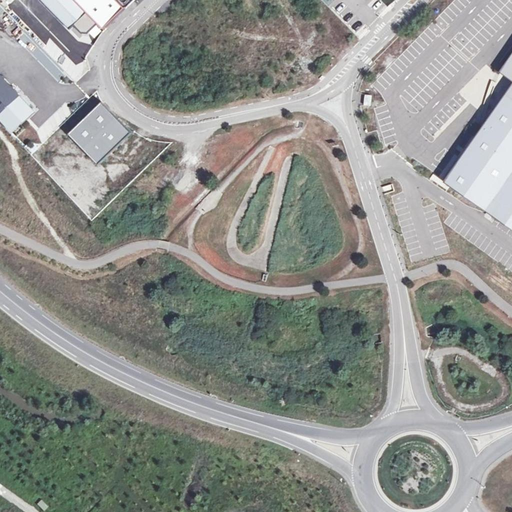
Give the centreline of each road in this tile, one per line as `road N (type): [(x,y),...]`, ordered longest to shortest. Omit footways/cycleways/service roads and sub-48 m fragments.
road 1 (secondary): [(285,433),(154,388),(79,349),(0,291)]
road 2 (unclassified): [(149,0),(113,35),(104,59),(114,97),(138,119),(189,129),(299,105)]
road 3 (unclassified): [(404,347),(393,278),(352,142)]
